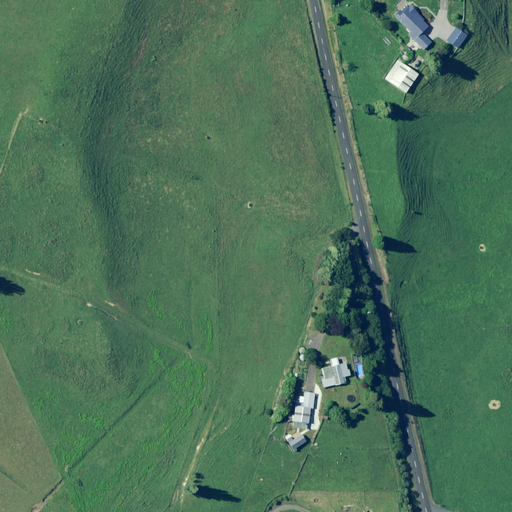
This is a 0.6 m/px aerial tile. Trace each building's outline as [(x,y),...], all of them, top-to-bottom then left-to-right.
[(427,26),(408,6),(402,12),(399,10),(393,16),(409,33),(407,35),(421,50),(425,47),(427,49),(432,44),(421,32),(427,26)] [(465,35),(453,27),(444,40),(456,48),(465,35)] [(347,375),(345,363),(337,364),(336,357),(328,358),(330,366),(320,368),(322,378),(320,378),(322,387),(343,383),(342,377),(347,375)] [(298,401),(294,401),(291,427),(307,429),(309,408),(312,408),(313,393),(303,392),(302,402),(298,401)] [(287,438),(293,450),(306,443),(302,435),(294,439),(292,435),(287,438)]
